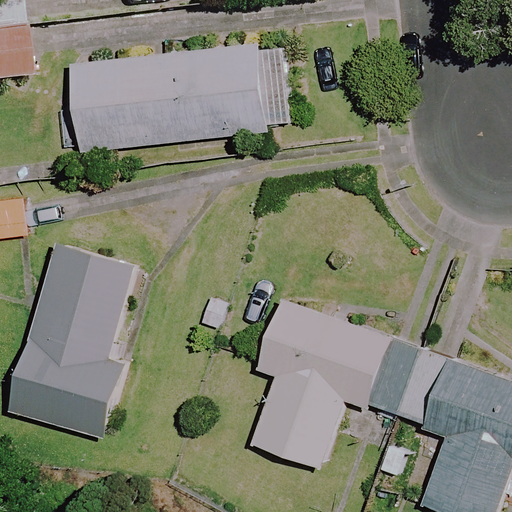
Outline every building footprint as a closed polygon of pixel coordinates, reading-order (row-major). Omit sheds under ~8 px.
[(0,0),(0,34),(16,33),(13,0),(0,0)] [(16,33),(0,34),(0,83),(20,81),(16,33)] [(62,69),(66,99),(55,100),(60,144),(70,142),(72,155),(294,130),(284,43),(62,69)] [(0,241),(26,239),(23,201),(0,203),(0,241)] [(138,269),(60,246),(32,341),(22,338),(1,410),(106,441),(129,364),(111,359),(138,269)] [(422,351),(395,342),(280,300),(255,369),(278,377),(253,445),(323,470),(348,399),(374,408),(399,417),(424,352),(422,351)] [(511,383),(424,352),(399,417),(380,471),(405,480),(424,426),(447,434),(421,506),(438,511),(499,511),(511,477),(511,383)]
